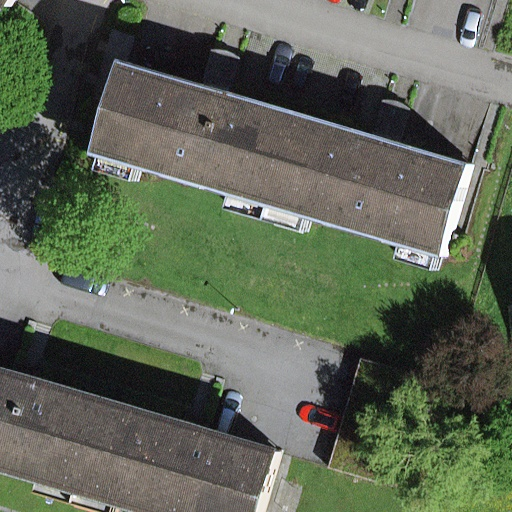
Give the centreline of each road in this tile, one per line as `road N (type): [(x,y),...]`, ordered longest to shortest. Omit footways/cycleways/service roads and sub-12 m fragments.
road 1 (residential): [(232,0),(511,84)]
road 2 (residential): [(0,133),(45,102),(91,0)]
